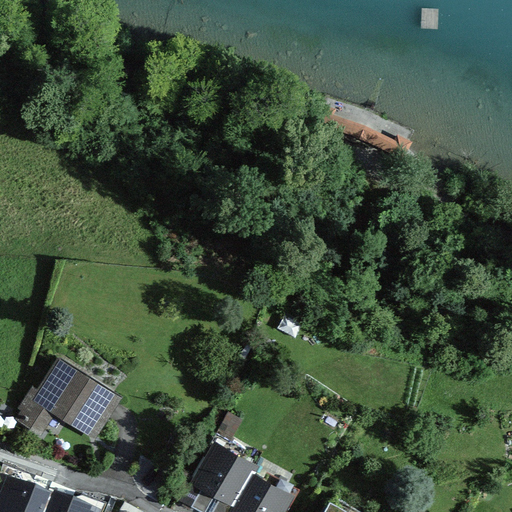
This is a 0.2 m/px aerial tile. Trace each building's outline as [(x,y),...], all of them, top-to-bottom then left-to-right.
[(364,136),(402,155),(408,141),(398,137),(394,143),(365,128),(330,116),(332,109),(321,105),(317,120),(364,136)] [(94,438),(120,396),(54,356),(35,386),(30,383),(15,407),(19,410),(15,417),(41,433),(53,413),(94,438)] [(187,481),(229,505),(248,471),(252,463),(241,457),(246,449),(215,432),(187,481)] [(282,511),(296,488),(263,469),(259,477),(248,471),(229,505),(225,511),(282,511)] [(365,511),(333,494),(329,502),(324,500),(317,511),(365,511)]
